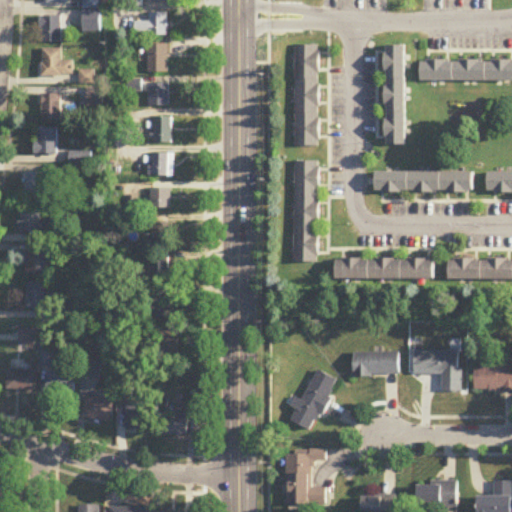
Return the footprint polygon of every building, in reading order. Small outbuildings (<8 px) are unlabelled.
[(99,11),(99,0),(83,0),(84,11),(99,11)] [(84,15),(84,33),(101,33),(101,15),(84,15)] [(167,37),(167,15),(150,15),(150,24),(135,24),(135,37),(167,37)] [(41,44),(62,44),(62,18),(41,18),(41,44)] [(148,46),(148,74),(169,74),(169,46),(148,46)] [(319,46),(295,46),(295,148),(319,148),(319,46)] [(407,47),(387,47),(386,146),(406,146),(407,47)] [(73,78),(73,62),(63,62),(63,50),(43,50),(43,78),(73,78)] [(511,61),(422,63),(422,82),(511,81),(511,61)] [(148,85),(149,107),(170,107),(170,85),(148,85)] [(43,121),(62,121),(62,95),(43,95),(43,121)] [(173,119),(155,119),(155,145),(173,145),(173,119)] [(37,156),(58,156),(58,130),(37,130),(37,156)] [(72,154),(72,165),(91,165),(90,154),(72,154)] [(152,178),(174,178),(174,155),(152,155),(152,178)] [(294,264),(318,265),(319,163),(294,163),(294,264)] [(375,194),(474,194),(474,173),(375,173),(375,194)] [(511,173),(489,173),(489,193),(511,193),(511,173)] [(44,174),(25,174),(25,200),(44,200),(44,174)] [(151,190),(151,212),(171,212),(171,190),(151,190)] [(20,234),(41,234),(41,209),(20,209),(20,234)] [(48,253),(27,253),(27,277),(48,277),(48,253)] [(152,282),(169,282),(169,260),(152,260),(152,282)] [(436,281),(436,261),(337,261),(337,281),(436,281)] [(511,261),(450,261),(450,281),(511,281),(511,261)] [(47,283),(27,283),(27,311),(47,311),(47,283)] [(35,345),(35,330),(20,330),(20,345),(35,345)] [(178,334),(154,334),(154,361),(178,361),(178,334)] [(414,377),(442,377),(443,393),(462,393),(462,353),(414,353),(414,377)] [(42,367),(53,367),(53,354),(42,354),(42,367)] [(353,354),(353,378),(400,378),(400,354),(353,354)] [(475,393),(511,393),(511,368),(508,369),(508,360),(488,360),(488,369),(475,369),(475,393)] [(8,393),(38,393),(38,371),(8,371),(8,393)] [(48,394),(76,394),(76,372),(48,372),(48,394)] [(337,382),(316,372),(303,402),(295,398),(291,409),(297,411),(292,424),(315,434),(337,382)] [(113,423),(116,402),(86,398),(83,420),(113,423)] [(154,432),(156,410),(124,407),(122,429),(154,432)] [(188,436),(188,415),(162,415),(162,436),(188,436)] [(287,453),(287,506),(328,506),(329,489),(313,489),(314,463),(327,463),(327,453),(287,453)] [(511,511),(511,483),(495,483),(495,498),(479,498),(478,511),(511,511)] [(458,510),(458,484),(419,484),(419,510),(458,510)] [(364,497),(363,511),(396,511),(397,497),(364,497)]
